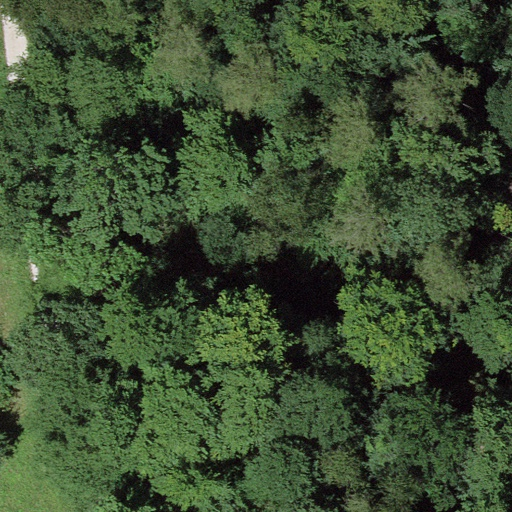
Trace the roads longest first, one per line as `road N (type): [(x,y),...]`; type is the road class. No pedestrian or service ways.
road 1 (track): [(71,511),(31,260),(7,0)]
road 2 (track): [(511,34),(503,285),(465,511)]
